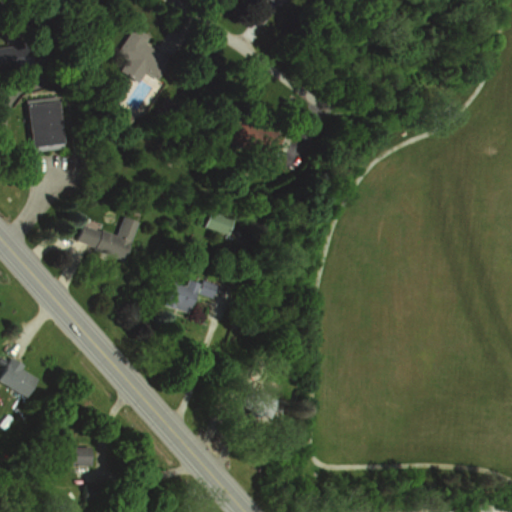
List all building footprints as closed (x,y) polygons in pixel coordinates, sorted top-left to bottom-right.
[(133,82),(152,51),(140,43),(144,36),(128,25),(109,54),(120,60),(114,70),(133,82)] [(0,67),(21,65),(18,43),(0,45),(0,67)] [(53,97),(22,100),(26,151),(58,148),(53,97)] [(248,161),(264,167),(277,132),(242,120),(232,146),(251,153),(248,161)] [(219,234),(226,217),(203,208),(196,225),(219,234)] [(119,258),(132,221),(118,216),(111,235),(77,223),(71,240),(119,258)] [(158,305),(184,311),(190,285),(164,279),(158,305)] [(0,384),(20,397),(32,377),(16,368),(18,365),(5,356),(0,363),(0,384)] [(238,411),(266,419),(273,397),(244,389),(238,411)] [(58,464),(86,464),(86,446),(58,446),(58,464)]
